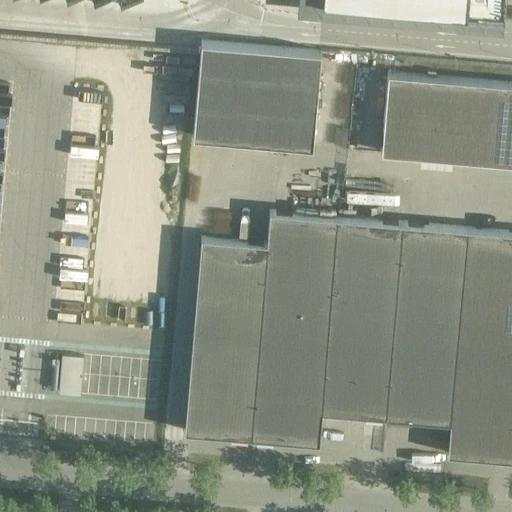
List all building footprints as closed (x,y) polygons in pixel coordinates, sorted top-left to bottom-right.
[(322,0),(322,3),(368,7),(504,18),(505,10),(505,4),(505,0),(322,0)] [(199,59),(192,134),(198,135),(311,145),(318,70),(320,50),(200,40),(199,53),(199,59)] [(511,82),(387,72),(380,151),(511,162),(511,82)] [(201,235),(184,430),(319,441),(321,410),(449,421),(447,452),(511,457),(511,230),(269,209),(266,241),(201,235)] [(80,392),(81,352),(59,352),(58,392),(80,392)]
